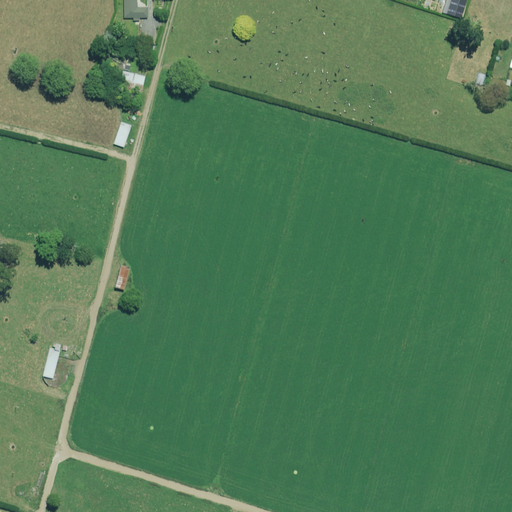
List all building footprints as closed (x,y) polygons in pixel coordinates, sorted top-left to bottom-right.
[(139,7),(138,0),(124,0),(125,18),(134,18),(134,21),(141,21),(141,18),(148,18),(148,7),(139,7)] [(464,8),(450,4),(448,14),(461,18),(464,8)] [(146,77),(130,73),(127,87),(143,91),(146,77)] [(132,126),(122,122),(115,144),(125,148),(132,126)] [(131,268),(122,266),(116,288),(123,290),(125,290),(131,268)] [(44,376),(54,379),(62,346),(57,345),(56,350),(51,348),(44,376)]
